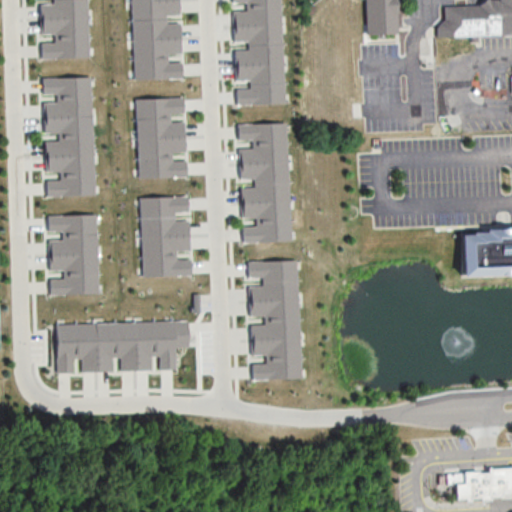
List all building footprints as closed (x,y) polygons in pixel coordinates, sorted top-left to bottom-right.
[(87,57),(86,0),(50,0),(51,2),(39,2),(39,33),(52,33),(53,41),(39,41),(39,58),(87,57)] [(129,0),(132,79),(181,77),(180,61),(167,61),(167,53),(180,53),(179,21),(166,22),(166,15),(178,15),(177,0),(129,0)] [(283,103),(280,0),(231,0),(231,2),(245,2),(245,9),(233,10),(234,41),(246,41),(246,48),(234,48),(235,79),(248,79),(248,87),(235,88),(235,104),(283,103)] [(363,0),(394,0),(395,33),(364,33),(363,0)] [(511,0),(511,34),(434,35),(434,26),(442,17),(441,5),(475,4),(479,0),(511,0)] [(92,194),(89,76),(40,77),(41,93),(54,93),(55,101),(42,101),(43,132),(56,132),(56,140),(43,140),(44,171),(57,171),(57,179),(44,179),(44,195),(92,194)] [(136,177),(185,176),(184,159),(171,160),(170,152),(183,151),(182,120),(169,121),(169,113),(182,112),(182,96),(133,98),(136,177)] [(289,240),(285,121),(236,123),(237,140),(250,139),(251,147),(238,147),(239,178),(252,178),(252,186),(240,186),(241,217),(253,217),(253,225),(240,225),(241,242),(289,240)] [(137,196),(140,276),(188,274),(188,258),(174,258),(174,250),(187,250),(186,219),(173,219),(173,212),(186,211),(186,195),(137,196)] [(93,213),(45,214),(45,231),(59,231),(59,238),(46,239),(47,270),(60,269),(60,277),(47,278),(47,294),(96,293),(93,213)] [(452,233),(453,277),(511,275),(511,227),(477,229),(477,232),(452,233)] [(297,378),(295,259),(245,260),(245,276),(259,276),(259,284),(247,285),(248,316),(260,315),(261,323),(248,324),(249,355),(262,354),(262,362),(249,362),(249,379),(297,378)] [(53,323),(55,372),(71,371),(71,358),(79,357),(79,371),(110,370),(109,356),(117,356),(118,370),(148,369),(148,355),(156,355),(157,368),(173,368),(172,346),(185,346),(185,319),(53,323)] [(442,472),(443,483),(451,483),(453,498),(462,498),(462,500),(466,500),(466,497),(477,496),(477,499),(486,499),(486,497),(498,496),(498,492),(511,491),(511,466),(483,468),(484,471),(474,472),(474,470),(442,472)]
